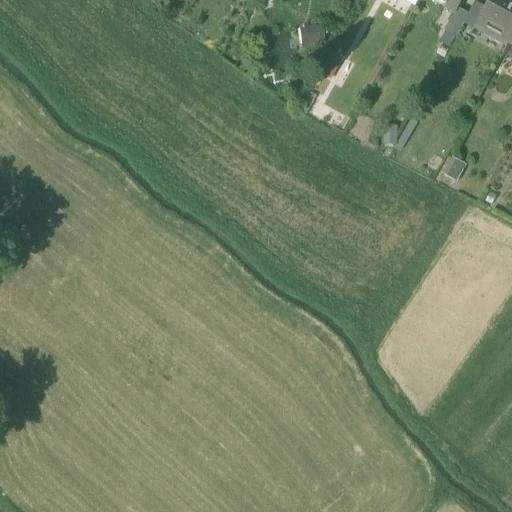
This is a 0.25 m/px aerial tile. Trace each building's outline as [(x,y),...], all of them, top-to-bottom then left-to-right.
[(276,8),(273,0),(259,0),(264,12),(276,8)] [(362,0),(346,0),(342,8),(354,15),(362,0)] [(399,0),(415,9),(420,0),(399,0)] [(452,0),(432,0),(455,13),(457,13),(458,10),(461,5),(452,0)] [(478,26),(510,44),(511,40),(511,0),(490,0),(486,9),(477,25),(478,26)] [(475,3),(469,16),(463,25),(475,31),(478,26),(477,25),(486,9),(475,3)] [(456,38),(463,25),(469,16),(458,10),(457,13),(455,13),(445,32),(456,38)] [(326,48),(324,27),(300,29),(303,50),(326,48)] [(333,56),(322,76),(332,81),(343,62),(333,56)] [(397,145),(394,150),(401,154),(419,124),(411,119),(397,145)] [(383,145),(397,145),(397,127),(383,127),(383,145)] [(467,166),(452,158),(443,175),(457,183),(467,166)]
